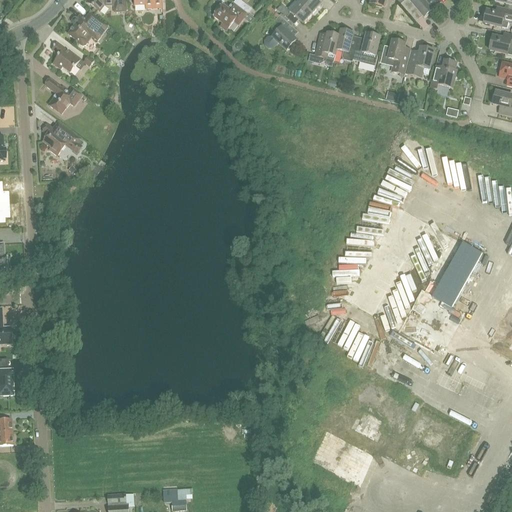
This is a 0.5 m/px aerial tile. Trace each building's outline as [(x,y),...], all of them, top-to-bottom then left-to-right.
[(89,0),(87,3),(97,11),(102,5),(104,6),(115,6),(115,13),(127,12),(126,0),(89,0)] [(133,0),(134,7),(145,7),(145,10),(163,10),(162,0),(133,0)] [(238,0),(236,0),(233,4),(248,15),(251,10),(238,0)] [(301,0),(299,3),(313,16),(321,6),(314,0),(301,0)] [(385,9),(387,0),(390,0),(394,1),(394,0),(372,0),(371,5),(385,9)] [(433,12),(423,0),(415,0),(415,1),(414,0),(406,0),(401,5),(409,14),(416,8),(424,19),(433,12)] [(423,0),(433,12),(442,4),(438,0),(423,0)] [(213,17),(222,24),(220,28),(226,33),(234,23),(239,26),(244,19),(251,24),(251,25),(255,20),(248,15),(233,4),(233,3),(228,10),(223,5),(218,11),(217,11),(215,14),(215,15),(213,17)] [(313,16),(299,3),(290,12),(283,5),(278,10),(289,21),(294,16),(304,25),(313,16)] [(511,11),(507,10),(497,7),(495,14),(487,12),(484,24),(508,30),(509,24),(511,24),(511,11)] [(69,36),(80,44),(79,45),(81,47),(86,47),(92,38),(98,42),(108,28),(109,28),(90,13),(85,20),(80,17),(81,16),(80,16),(79,17),(80,17),(77,20),(76,19),(74,20),(72,22),(72,24),(75,26),(69,35),(68,35),(69,36)] [(291,27),(280,16),(272,25),(279,32),(273,38),(272,38),(267,38),(264,42),(264,47),(268,50),(273,50),(278,44),(287,52),(297,41),(287,32),(291,27)] [(341,32),(340,37),(337,51),(344,52),(343,57),(345,61),(353,62),(356,47),(351,46),(354,35),(341,32)] [(316,57),(326,59),(325,61),(329,67),(331,67),(333,68),(336,56),(337,51),(340,37),(337,37),(338,35),(330,33),(330,35),(328,35),(328,37),(321,35),(316,57)] [(511,35),(504,34),(503,40),(493,37),(490,51),(508,56),(510,48),(511,48),(511,35)] [(363,49),(356,47),(353,62),(354,63),(354,61),(360,63),(366,65),(366,64),(375,67),(378,56),(376,56),(381,39),(367,35),(363,49)] [(406,45),(393,42),(390,54),(383,53),(380,64),(393,68),(392,73),(405,76),(412,51),(405,49),(406,45)] [(67,52),(57,44),(52,51),(59,57),(53,65),(61,71),(63,69),(71,75),(76,68),(81,61),(70,53),(69,54),(68,52),(67,52)] [(413,52),(411,62),(408,76),(421,78),(422,73),(423,73),(424,75),(428,76),(430,71),(434,52),(421,49),(420,54),(413,52)] [(84,63),(86,65),(90,68),(95,62),(88,58),(84,63)] [(436,67),(435,73),(431,90),(437,91),(439,86),(453,90),(457,71),(456,71),(458,64),(445,61),(443,68),(436,67)] [(501,70),(502,71),(500,78),(508,80),(507,86),(511,87),(511,66),(503,64),(503,67),(501,67),(501,70)] [(68,94),(50,80),(45,87),(57,96),(49,106),(62,116),(70,105),(75,108),(83,96),(72,88),(68,94)] [(494,96),(492,104),(493,104),(493,105),(500,108),(498,114),(505,116),(511,117),(511,96),(496,92),(495,97),(494,96)] [(57,158),(62,152),(66,146),(77,155),(82,148),(78,144),(81,140),(59,124),(54,131),(48,127),(43,133),(49,137),(44,143),(51,148),(49,151),(57,158)] [(0,222),(5,222),(5,217),(10,217),(9,192),(3,192),(2,182),(0,182),(0,222)] [(482,255),(463,244),(410,337),(443,355),(465,315),(453,308),(482,255)] [(0,269),(6,269),(6,267),(8,266),(8,265),(9,264),(9,262),(8,261),(8,260),(6,259),(6,257),(4,257),(3,245),(0,245),(0,269)] [(3,309),(0,309),(0,345),(12,345),(11,328),(3,329),(3,309)] [(0,396),(12,396),(11,372),(0,372),(0,396)] [(0,434),(12,434),(12,421),(0,421),(0,434)] [(0,447),(13,446),(12,434),(0,434),(0,447)] [(163,491),(164,504),(186,502),(186,501),(178,502),(178,500),(186,499),(186,495),(178,496),(178,490),(163,491)] [(108,496),(108,508),(127,507),(127,506),(134,505),(133,495),(126,495),(108,496)] [(187,511),(186,502),(164,504),(165,505),(172,505),(172,511),(187,511)]
